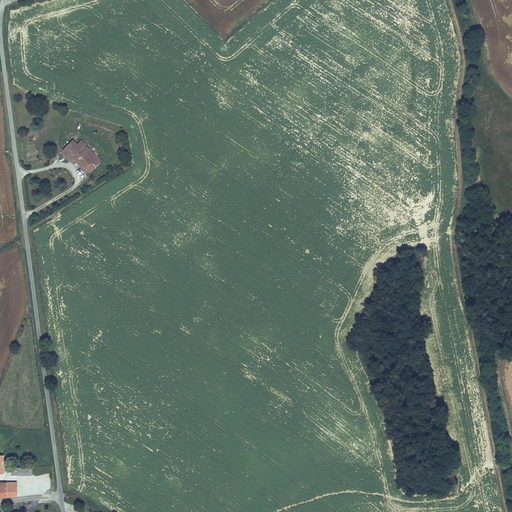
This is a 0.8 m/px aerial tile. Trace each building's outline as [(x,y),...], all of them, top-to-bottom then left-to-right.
[(88,149),(90,147),(79,139),(78,141),(88,149)] [(88,168),(92,172),(102,159),(94,154),(88,149),(78,141),(76,144),(71,140),(61,153),(73,162),(74,160),(87,169),(88,168)] [(103,157),(96,151),(94,154),(102,159),(103,157)] [(33,475),(33,467),(12,467),(12,475),(33,475)] [(8,482),(0,482),(0,498),(8,498),(8,497),(8,482)] [(18,482),(8,482),(8,497),(18,497),(18,482)]
